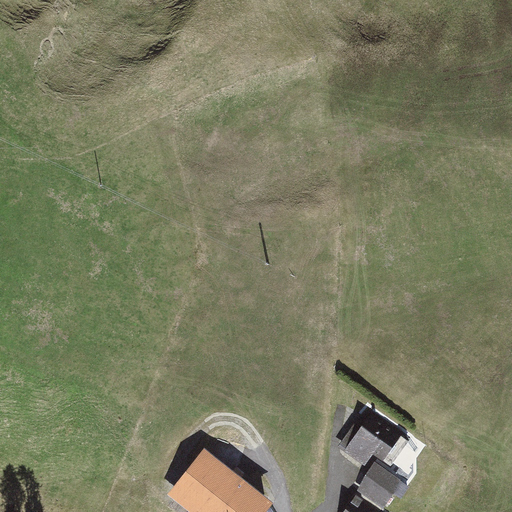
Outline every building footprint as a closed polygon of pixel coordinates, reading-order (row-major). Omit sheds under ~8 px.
[(404,436),(369,412),(344,447),(362,459),(368,451),(385,463),(404,436)] [(167,491),(195,511),(260,511),(273,495),(204,443),(167,491)] [(367,477),(388,491),(393,481),(371,465),(364,474),(367,477)] [(388,491),(367,477),(358,490),(380,506),(389,492),(388,491)] [(376,511),(353,495),(340,511),(376,511)]
